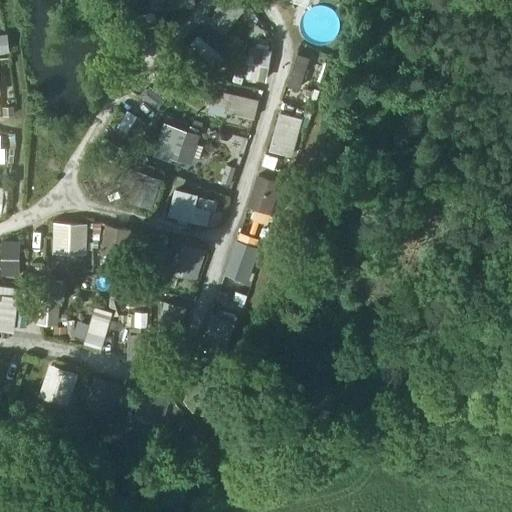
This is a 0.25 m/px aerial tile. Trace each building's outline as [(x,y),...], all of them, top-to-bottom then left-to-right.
[(219,0),(207,19),(226,31),(246,0),(219,0)] [(269,64),(271,47),(250,44),(245,76),(258,78),(260,63),(269,64)] [(153,75),(139,92),(157,107),(171,91),(153,75)] [(212,86),(207,108),(252,119),(258,97),(212,86)] [(190,164),(200,132),(162,120),(152,152),(190,164)] [(167,213),(213,224),(219,197),(173,186),(167,213)] [(87,252),(87,221),(52,220),(52,252),(87,252)] [(249,282),(267,233),(241,224),(223,272),(249,282)] [(26,237),(0,237),(0,244),(0,276),(25,277),(26,237)] [(164,276),(192,285),(204,246),(176,238),(164,276)] [(38,278),(37,323),(60,323),(61,278),(38,278)] [(0,328),(15,329),(17,286),(0,285),(0,328)] [(226,343),(240,303),(219,295),(205,335),(226,343)] [(94,305),(83,341),(102,346),(112,310),(94,305)] [(76,319),(72,334),(83,336),(86,321),(76,319)] [(66,406),(77,371),(47,363),(37,398),(66,406)] [(88,399),(114,408),(122,387),(96,377),(88,399)]
